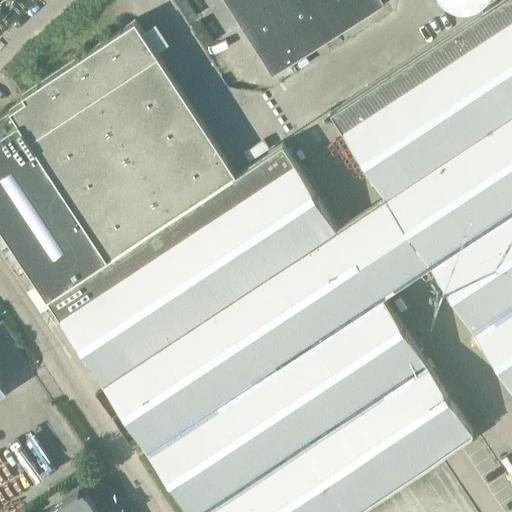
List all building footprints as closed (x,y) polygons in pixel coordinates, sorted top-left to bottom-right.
[(229,0),(274,70),(383,0),(229,0)] [(511,0),(497,0),(375,81),(332,109),(385,189),(431,260),(511,382),(511,0)] [(284,141),(275,146),(237,172),(136,18),(23,93),(26,98),(10,108),(11,110),(0,116),(0,223),(190,511),(349,511),(474,430),(284,141)] [(62,467),(41,424),(1,445),(6,455),(0,458),(0,471),(11,493),(62,467)] [(96,511),(99,510),(87,492),(82,495),(79,490),(45,511),(96,511)]
